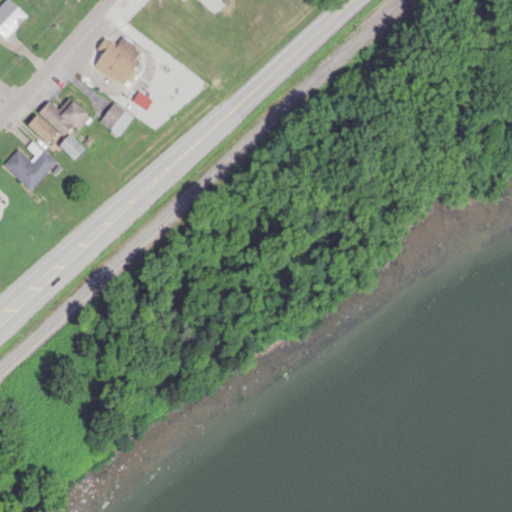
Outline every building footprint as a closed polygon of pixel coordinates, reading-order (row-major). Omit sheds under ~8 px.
[(27,19),(8,0),(0,8),(0,37),(4,42),(27,19)] [(144,53),(121,39),(116,47),(106,41),(91,67),(125,87),(144,53)] [(63,138),(73,128),(78,133),(90,121),(71,102),(59,114),(48,103),(38,114),(63,138)] [(131,120),(114,106),(100,123),(117,137),(131,120)] [(46,145),(55,135),(36,117),(26,127),(46,145)] [(83,151),(68,136),(58,147),(73,161),(83,151)] [(56,165),(43,151),(30,163),(19,151),(3,167),(28,192),(56,165)]
